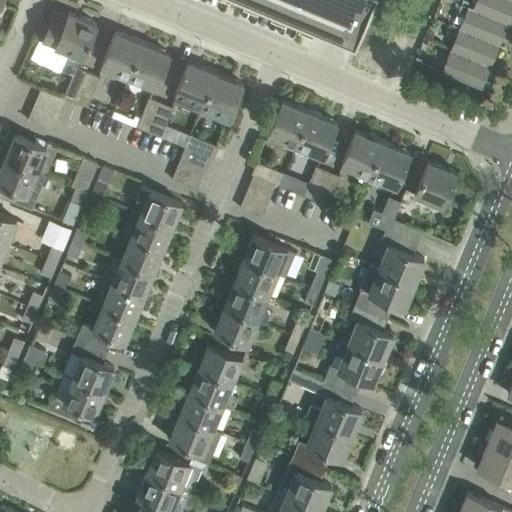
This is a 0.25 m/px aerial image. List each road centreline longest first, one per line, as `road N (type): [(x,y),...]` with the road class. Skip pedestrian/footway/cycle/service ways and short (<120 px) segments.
road 1 (residential): [(76,511),(0,472),(0,89),(36,0)]
road 2 (residential): [(87,511),(275,54)]
road 3 (residential): [(511,185),(375,511)]
road 4 (residential): [(414,511),(511,268)]
road 5 (residential): [(511,152),(275,54)]
road 6 (residential): [(275,54),(144,0)]
